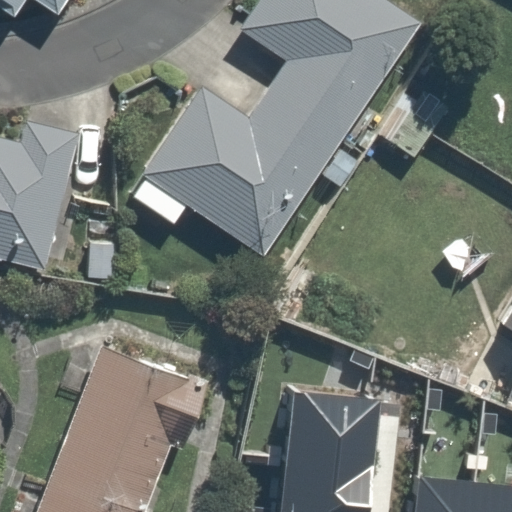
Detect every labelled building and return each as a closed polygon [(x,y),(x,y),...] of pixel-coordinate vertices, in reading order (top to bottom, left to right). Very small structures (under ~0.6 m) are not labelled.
[(0,0),(0,15),(7,20),(19,0),(23,0),(54,19),(65,0),(0,0)] [(254,258),(313,172),(332,185),(349,159),(337,151),(396,63),(389,58),(416,18),(389,0),(227,0),(212,24),(265,59),(236,103),(187,70),(124,164),(130,169),(116,190),(162,222),(174,204),(254,258)] [(449,95),(399,65),(359,129),(409,160),(449,95)] [(68,125),(13,110),(6,138),(0,136),(0,263),(28,271),(68,125)] [(320,279),(282,256),(250,308),(288,331),(320,279)] [(511,260),(476,319),(511,341),(511,260)] [(205,378),(97,341),(30,511),(152,511),(142,508),(166,441),(178,446),(205,378)] [(279,402),(235,396),(230,442),(273,448),(279,402)] [(511,511),(511,429),(447,414),(424,511),(511,511)] [(222,511),(313,511),(324,465),(237,446),(222,511)]
